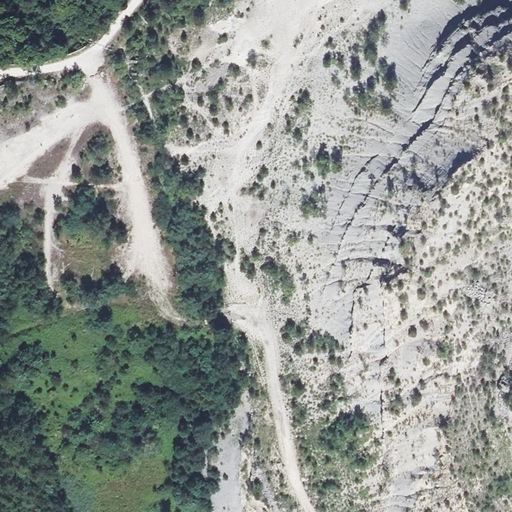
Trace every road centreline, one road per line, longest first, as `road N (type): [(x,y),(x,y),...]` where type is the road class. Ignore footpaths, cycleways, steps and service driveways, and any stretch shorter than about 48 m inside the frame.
road 1 (track): [(83,58),(134,180),(140,207),(131,268),(100,301),(0,340)]
road 2 (track): [(72,311),(49,290),(48,224),(80,111)]
road 3 (track): [(136,0),(97,52),(0,75)]
road 4 (track): [(0,176),(99,96)]
